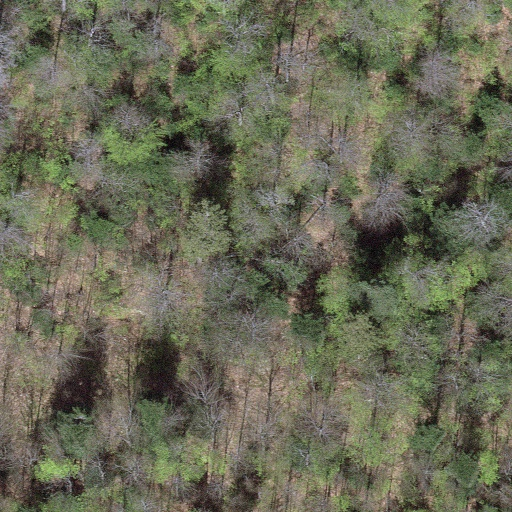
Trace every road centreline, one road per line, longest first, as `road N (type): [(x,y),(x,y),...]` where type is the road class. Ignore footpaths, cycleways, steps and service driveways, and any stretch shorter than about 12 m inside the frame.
road 1 (track): [(0,419),(130,377),(511,441)]
road 2 (track): [(0,379),(130,377)]
